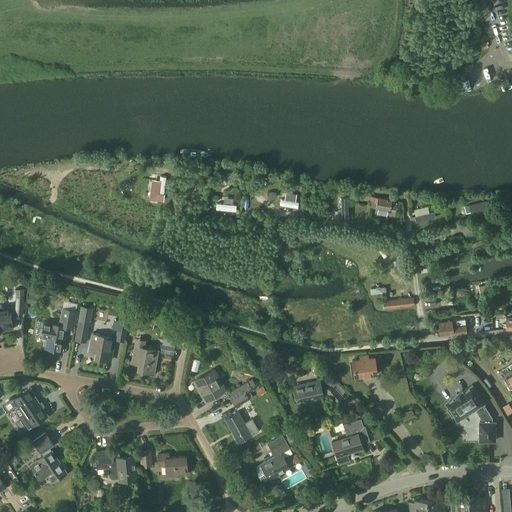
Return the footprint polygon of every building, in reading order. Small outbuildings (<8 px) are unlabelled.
[(149,198),(164,200),(166,176),(160,175),(160,180),(152,178),(149,198)] [(284,200),(279,200),(279,204),(295,205),(296,193),(284,192),(284,200)] [(379,208),(378,210),(387,211),(387,210),(390,211),(390,209),(396,210),(397,203),(391,202),(392,198),(354,193),(353,198),(357,199),(371,201),(370,207),(379,208)] [(236,209),(236,198),(215,199),(216,210),(236,209)] [(468,205),(471,215),(488,211),(486,201),(468,205)] [(411,223),(435,218),(433,212),(409,217),(411,223)] [(471,227),(467,228),(466,223),(460,226),(464,237),(474,233),(471,227)] [(15,289),(16,292),(14,314),(22,315),(24,288),(15,289)] [(413,297),(383,301),(384,310),(414,306),(413,297)] [(1,331),(12,330),(10,308),(0,309),(0,328),(1,328),(1,331)] [(60,351),(65,328),(72,329),(75,311),(62,308),(59,326),(51,324),(51,323),(44,322),(41,337),(47,338),(45,348),(60,351)] [(113,330),(117,330),(115,340),(125,341),(127,321),(115,319),(113,330)] [(77,320),(74,340),(86,342),(90,322),(77,320)] [(454,334),(452,320),(439,322),(440,335),(454,334)] [(110,361),(114,338),(100,335),(100,334),(93,333),(89,350),(96,352),(95,358),(110,361)] [(137,339),(136,345),(132,363),(139,364),(138,370),(153,373),(157,351),(143,348),(143,346),(145,340),(137,339)] [(162,343),(160,352),(172,355),(174,345),(162,343)] [(352,360),(354,376),(376,373),(374,357),(367,358),(367,355),(360,356),(361,359),(352,360)] [(205,401),(225,390),(214,370),(201,377),(201,376),(194,380),(205,401)] [(324,391),(335,403),(342,396),(333,387),(338,382),(331,376),(324,386),(327,388),(324,391)] [(227,393),(231,400),(245,391),(247,390),(251,388),(248,381),(227,393)] [(314,397),(322,395),(319,382),(294,387),(297,403),(315,399),(314,397)] [(453,395),(454,396),(444,402),(447,407),(445,409),(451,418),(453,416),(457,421),(475,409),(482,421),(479,421),(479,441),(495,441),(495,421),(491,421),(492,418),(483,404),(485,403),(472,383),(462,390),(462,389),(453,395)] [(33,426),(47,416),(33,395),(34,395),(30,388),(10,402),(14,409),(17,407),(25,419),(27,418),(33,426)] [(235,407),(249,399),(245,391),(231,400),(235,407)] [(239,412),(225,420),(234,435),(233,435),(237,443),(252,435),(259,431),(252,419),(245,423),(239,412)] [(343,424),(347,438),(332,442),(339,463),(349,460),(346,453),(361,448),(360,444),(370,441),(365,425),(363,426),(360,419),(343,424)] [(32,440),(41,454),(55,445),(45,431),(32,440)] [(284,440),(270,448),(275,457),(261,465),(269,479),(288,468),(281,454),(289,449),(284,440)] [(134,456),(119,458),(119,454),(112,455),(112,450),(95,452),(96,463),(97,469),(108,468),(109,476),(113,479),(119,478),(120,481),(137,479),(134,456)] [(150,450),(140,451),(142,467),(152,466),(150,450)] [(39,480),(47,475),(52,482),(66,473),(51,451),(37,461),(30,465),(39,480)] [(166,475),(188,473),(186,456),(169,457),(169,453),(158,454),(159,465),(165,464),(166,475)] [(480,494),(468,495),(469,511),(477,511),(486,511),(485,495),(480,496),(480,494)] [(469,511),(468,495),(456,496),(456,498),(450,498),(451,511),(461,511),(462,511),(469,511)] [(439,498),(426,499),(427,511),(444,511),(444,499),(439,499),(439,498)] [(427,511),(426,499),(415,500),(415,501),(409,502),(410,511),(427,511)]
